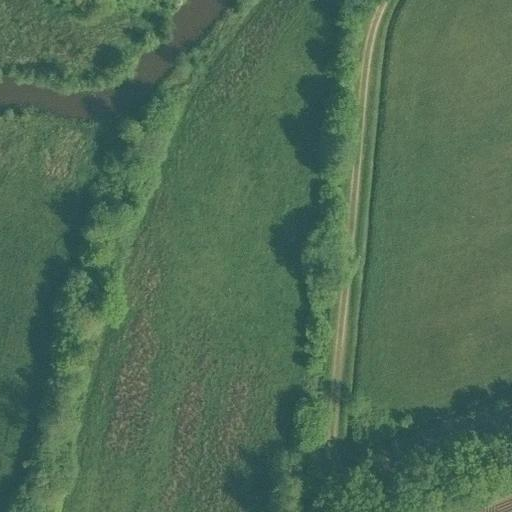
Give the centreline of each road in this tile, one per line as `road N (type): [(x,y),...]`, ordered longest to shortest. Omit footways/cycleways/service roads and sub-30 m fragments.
road 1 (track): [(383,0),(364,70),(327,511)]
road 2 (track): [(511,415),(328,482)]
